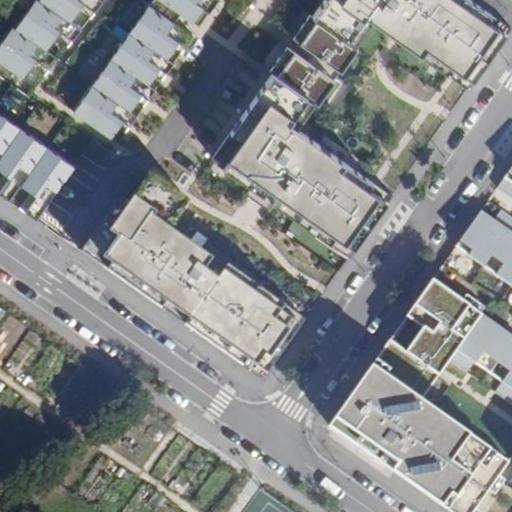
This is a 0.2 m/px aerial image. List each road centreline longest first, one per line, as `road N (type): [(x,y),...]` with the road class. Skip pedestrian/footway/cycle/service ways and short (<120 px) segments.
road 1 (residential): [(511,105),(272,440)]
road 2 (residential): [(272,440),(0,247)]
road 3 (residential): [(373,511),(272,440)]
